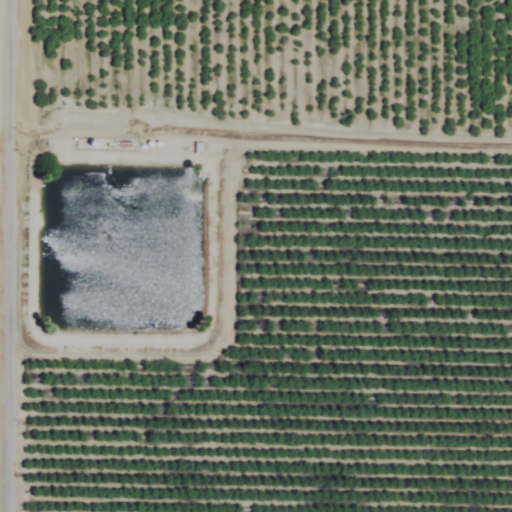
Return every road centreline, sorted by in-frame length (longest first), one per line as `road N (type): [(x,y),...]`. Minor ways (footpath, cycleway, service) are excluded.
road 1 (residential): [(11,511),(5,0)]
road 2 (track): [(7,126),(511,139)]
